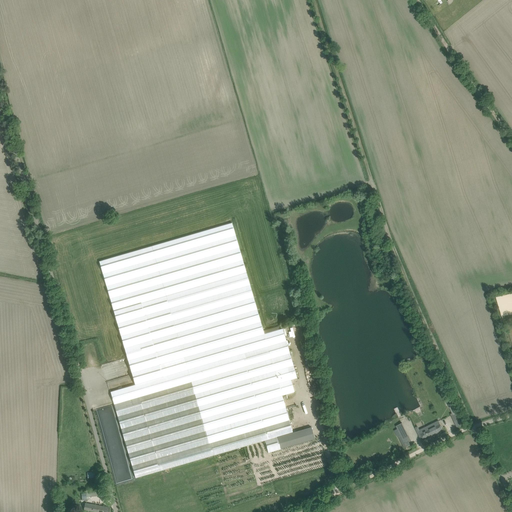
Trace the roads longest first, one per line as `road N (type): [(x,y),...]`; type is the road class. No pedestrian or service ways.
road 1 (track): [(300,511),(475,426),(398,258),(315,0)]
road 2 (unclassified): [(116,511),(0,78)]
road 3 (track): [(417,0),(511,139)]
